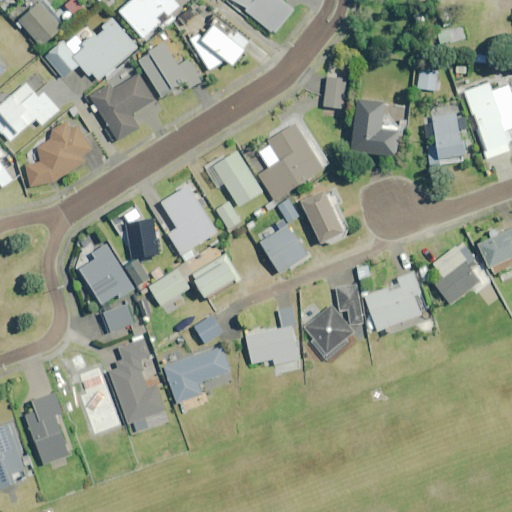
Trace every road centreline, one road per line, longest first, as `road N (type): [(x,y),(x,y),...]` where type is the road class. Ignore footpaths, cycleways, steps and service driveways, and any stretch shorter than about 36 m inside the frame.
road 1 (residential): [(69,212),(284,74),(336,0)]
road 2 (residential): [(0,361),(61,331),(51,251)]
road 3 (residential): [(390,207),(435,214),(511,187)]
